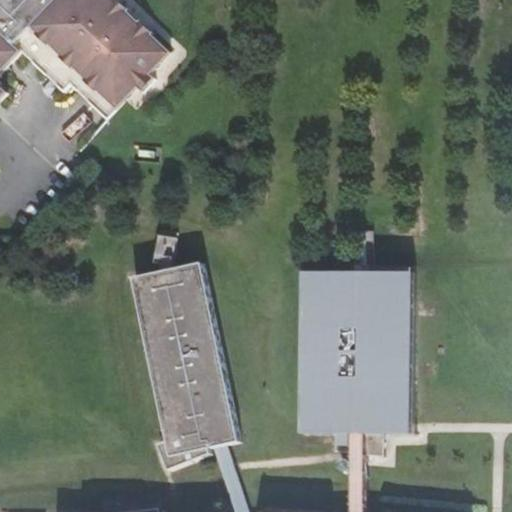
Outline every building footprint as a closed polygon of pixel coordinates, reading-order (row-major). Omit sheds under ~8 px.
[(0,0),(0,106),(11,95),(0,84),(0,81),(25,54),(69,94),(74,88),(112,122),(144,89),(149,93),(162,80),(157,75),(177,53),(134,13),(135,10),(124,0),(0,0)] [(203,262),(136,277),(170,442),(163,445),(172,471),(214,455),(213,449),(215,449),(228,446),(242,443),(203,262)] [(417,273),(307,273),(305,436),(337,436),(337,451),(355,453),(369,455),(385,457),(386,436),(418,436),(417,273)] [(250,511),(235,468),(228,446),(215,449),(236,511),(250,511)] [(369,455),(355,453),(355,457),(354,511),(369,511),(369,460),(369,455)]
